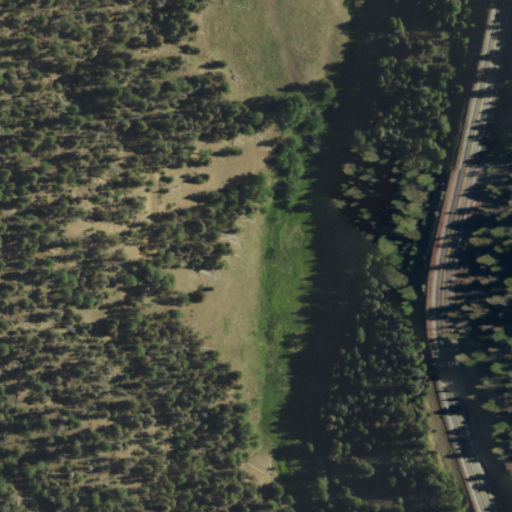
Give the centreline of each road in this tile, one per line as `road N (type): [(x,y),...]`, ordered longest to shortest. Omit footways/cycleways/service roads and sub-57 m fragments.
road 1 (secondary): [(500,0),(440,298),(444,368),(485,511)]
road 2 (track): [(363,511),(368,116),(386,0)]
